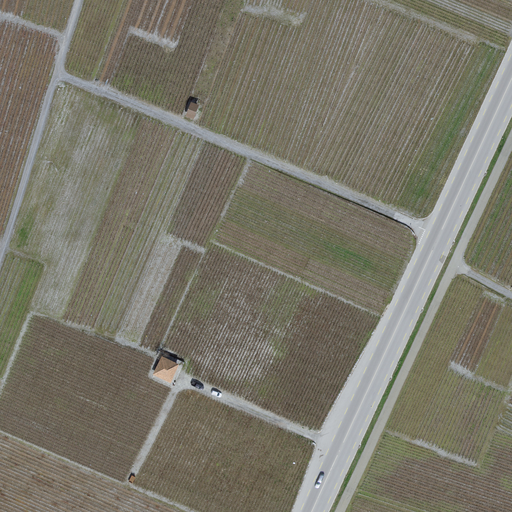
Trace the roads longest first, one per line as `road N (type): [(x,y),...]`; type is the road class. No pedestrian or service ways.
road 1 (primary): [(511,77),(311,511)]
road 2 (track): [(54,73),(438,236)]
road 3 (track): [(511,142),(340,511)]
road 4 (track): [(0,260),(77,0)]
